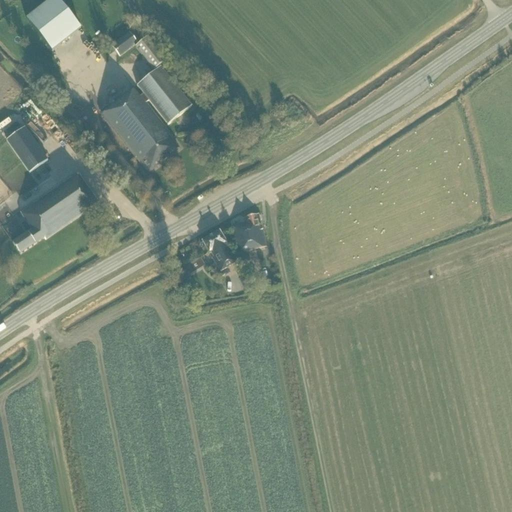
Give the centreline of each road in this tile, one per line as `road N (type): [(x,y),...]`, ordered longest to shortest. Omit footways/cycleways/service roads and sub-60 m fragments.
road 1 (primary): [(0,333),(316,147),(501,21)]
road 2 (track): [(333,511),(262,179)]
